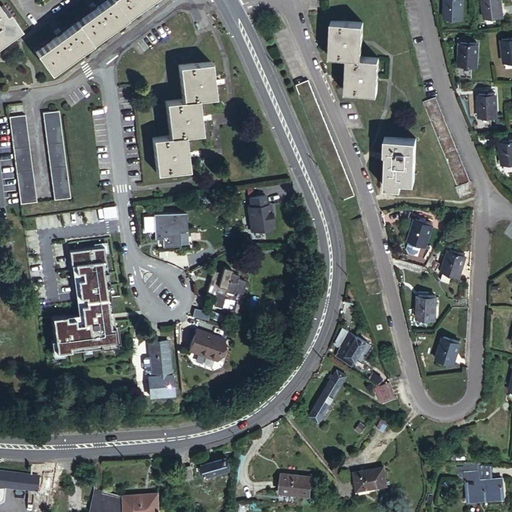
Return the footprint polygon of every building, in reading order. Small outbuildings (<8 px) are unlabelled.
[(62,30),(55,35),(34,50),(47,69),(144,0),(103,0),(97,5),(91,9),(62,30)] [(445,0),(445,12),(460,13),(460,0),(445,0)] [(480,0),(483,19),(494,17),(500,17),(497,0),(480,0)] [(0,4),(0,43),(21,29),(8,12),(6,13),(0,4)] [(342,46),(338,83),(373,86),(377,50),(359,48),(363,13),(330,11),(326,44),(342,46)] [(494,17),(483,19),(485,23),(490,22),(490,27),(495,26),(494,17)] [(511,41),(499,44),(502,66),(503,66),(504,71),(511,69),(511,41)] [(456,42),(455,67),(472,67),(472,43),(456,42)] [(150,136),(155,171),(189,167),(184,132),(199,130),(194,96),(212,93),(208,60),(175,64),(180,97),(163,99),(167,134),(150,136)] [(339,199),(353,194),(329,137),(304,76),(290,83),(339,199)] [(454,145),(436,91),(423,96),(425,101),(454,185),(465,181),(467,180),(454,145)] [(473,94),(473,116),(491,116),(491,93),(473,94)] [(42,109),(53,195),(70,192),(58,107),(42,109)] [(24,111),(6,113),(18,200),(36,197),(24,111)] [(384,153),(382,185),(401,184),(401,182),(413,182),(415,135),(380,135),(379,152),(384,153)] [(490,144),(491,165),(510,163),(509,142),(490,144)] [(465,181),(454,185),(451,186),(454,196),(468,191),(465,181)] [(248,202),(252,226),(272,223),(274,220),(270,198),(267,199),(266,190),(250,192),(251,201),(248,202)] [(108,220),(120,219),(119,210),(107,211),(108,220)] [(189,210),(188,210),(155,211),(156,236),(162,236),(162,244),(182,243),(181,230),(189,230),(189,210)] [(377,292),(358,215),(344,220),(364,296),(377,292)] [(416,217),(407,237),(404,244),(406,247),(411,249),(416,248),(418,241),(423,243),(432,222),(416,217)] [(464,249),(448,243),(439,268),(441,268),(438,277),(446,280),(449,271),(456,273),(464,249)] [(70,342),(118,335),(116,321),(113,322),(111,308),(109,296),(104,261),(108,260),(106,247),(70,252),(72,265),(76,265),(77,273),(83,272),(83,278),(78,279),(80,296),(86,296),(87,302),(81,303),(83,320),(76,321),(75,315),(66,317),(66,313),(51,315),(56,348),(71,346),(70,342)] [(423,263),(421,263),(424,268),(431,256),(428,254),(423,263)] [(212,277),(209,288),(217,290),(218,287),(228,290),(229,287),(238,290),(238,288),(247,291),(251,278),(243,275),(245,271),(236,268),(237,264),(228,261),(226,268),(216,264),(213,274),(217,276),(216,279),(212,277)] [(416,294),(415,316),(433,316),(434,295),(416,294)] [(207,317),(209,309),(195,305),(193,312),(207,317)] [(195,324),(186,345),(213,357),(222,335),(195,324)] [(340,350),(357,359),(368,341),(350,331),(348,335),(342,332),(336,344),(342,347),(340,350)] [(444,333),(436,356),(451,362),(459,339),(444,333)] [(142,376),(145,395),(171,391),(168,373),(166,373),(161,340),(142,343),(144,357),(139,358),(137,360),(139,371),(141,372),(147,371),(147,375),(142,376)] [(334,373),(331,378),(311,412),(321,418),(347,374),(337,368),(334,373)] [(389,380),(381,383),(375,386),(380,399),(394,394),(389,380)] [(389,417),(383,414),(378,426),(384,429),(389,417)] [(203,462),(206,474),(230,468),(227,456),(203,462)] [(196,462),(183,463),(185,476),(197,476),(196,462)] [(361,466),(363,484),(385,482),(386,487),(395,486),(393,463),(361,466)] [(498,493),(496,476),(488,476),(488,464),(474,464),(460,468),(461,498),(479,497),(480,494),(498,493)] [(286,472),(284,490),(316,493),(318,474),(286,472)] [(1,474),(0,478),(0,487),(39,491),(40,478),(30,477),(24,477),(1,474)] [(96,489),(91,511),(157,511),(157,492),(124,494),(96,489)]
